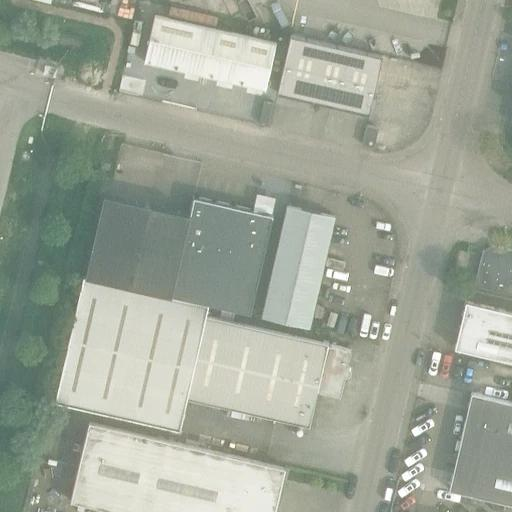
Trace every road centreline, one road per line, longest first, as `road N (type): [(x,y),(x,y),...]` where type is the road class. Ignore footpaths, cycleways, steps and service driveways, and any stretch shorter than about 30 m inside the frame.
road 1 (unclassified): [(439,191),(48,100)]
road 2 (unclassified): [(365,511),(439,191)]
road 3 (unclassified): [(439,191),(483,0)]
